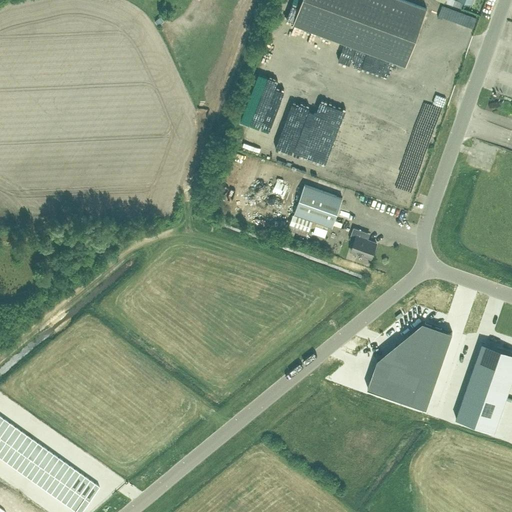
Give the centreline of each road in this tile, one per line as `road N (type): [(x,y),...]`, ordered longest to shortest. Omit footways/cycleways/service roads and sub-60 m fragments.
road 1 (unclassified): [(428,265),(129,511)]
road 2 (unclassified): [(428,265),(428,217),(503,0)]
